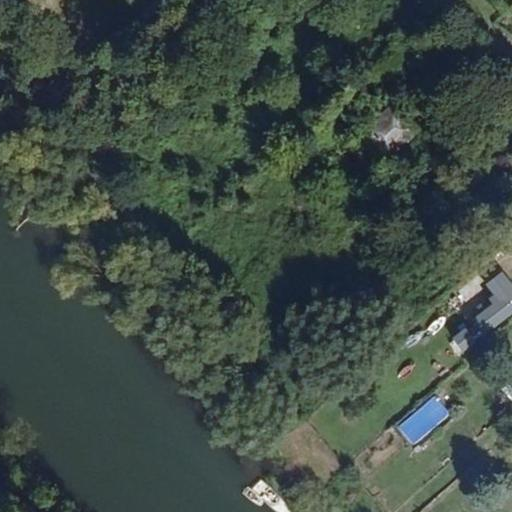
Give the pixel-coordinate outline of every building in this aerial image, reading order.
[(359,139),(382,163),(416,132),(392,107),(359,139)] [(487,307),(489,310),(501,300),(498,296),(487,307)] [(469,349),(473,353),(511,319),(507,315),(511,311),(501,300),(489,310),(499,321),(469,349)] [(511,319),(473,353),(479,359),(487,351),(494,358),(511,341),(511,319)] [(396,422),(408,443),(451,419),(439,398),(396,422)]
